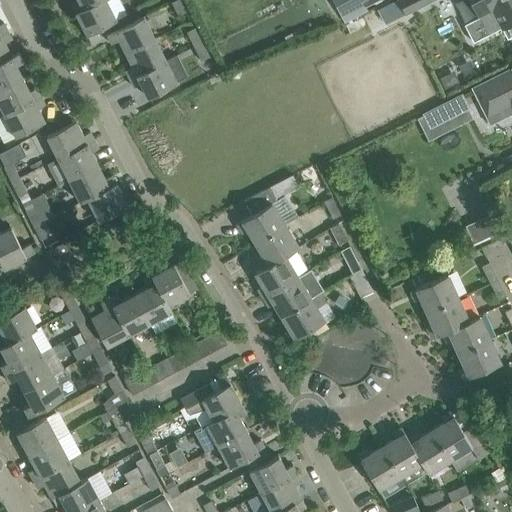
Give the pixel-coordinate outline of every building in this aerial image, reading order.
[(76,13),(101,0),(78,0),(71,4),(76,13)] [(96,30),(114,21),(127,14),(120,0),(101,0),(76,13),(91,43),(100,38),(96,30)] [(187,11),(181,0),(175,0),(171,2),(178,16),(187,11)] [(333,0),(345,22),(367,11),(364,6),(375,0),(333,0)] [(431,0),(398,0),(405,14),(431,0)] [(511,0),(469,0),(474,8),(479,17),(465,25),(474,42),(488,34),(489,34),(501,28),(502,29),(503,28),(508,37),(511,35),(511,0)] [(125,53),(154,38),(143,16),(107,34),(112,43),(119,40),(125,53)] [(194,46),(203,41),(195,27),(186,32),(194,46)] [(0,60),(11,55),(5,42),(12,39),(8,30),(0,33),(0,60)] [(129,78),(165,60),(154,38),(125,53),(132,66),(125,70),(129,78)] [(201,60),(210,57),(203,41),(194,46),(201,60)] [(0,88),(23,77),(16,64),(23,60),(18,51),(11,55),(0,60),(0,88)] [(141,83),(148,97),(176,82),(165,60),(129,78),(134,87),(141,83)] [(511,70),(475,89),(487,113),(508,103),(511,106),(511,70)] [(0,115),(3,114),(41,96),(37,87),(29,91),(23,77),(0,88),(0,115)] [(157,142),(197,122),(187,103),(197,98),(191,86),(163,100),(168,111),(147,122),(157,142)] [(15,137),(45,121),(38,108),(45,104),(41,96),(3,114),(15,137)] [(431,125),(466,107),(461,96),(425,114),(431,125)] [(56,158),(94,139),(90,131),(83,134),(76,121),(45,137),(56,158)] [(157,142),(167,162),(207,142),(197,122),(157,142)] [(67,180),(98,165),(91,151),(99,148),(94,139),(56,158),(67,180)] [(226,167),(212,139),(173,159),(173,160),(187,188),(201,180),(208,195),(242,178),(235,162),(226,167)] [(11,182),(20,177),(13,162),(3,167),(11,182)] [(87,198),(116,183),(112,175),(105,178),(98,165),(67,180),(78,203),(87,198)] [(284,225),(271,203),(277,199),(276,197),(297,187),(291,176),(270,186),(244,199),(252,214),(237,223),(243,233),(248,230),(256,243),(284,225)] [(22,204),(31,199),(20,177),(11,182),(22,204)] [(87,198),(98,220),(118,210),(123,218),(132,213),(116,183),(87,198)] [(324,200),(333,219),(341,216),(332,196),(324,200)] [(33,225),(42,221),(31,199),(22,204),(33,225)] [(492,212),(470,225),(480,241),(502,229),(492,212)] [(33,225),(41,240),(50,235),(42,221),(33,225)] [(340,245),(348,241),(340,223),(332,227),(340,245)] [(285,255),(296,249),(298,247),(284,225),(256,243),(263,255),(258,258),(264,266),(264,267),(284,254),(285,255)] [(34,253),(30,244),(21,249),(10,227),(0,232),(0,260),(4,268),(34,253)] [(60,257),(71,252),(65,241),(55,247),(60,257)] [(351,267),(359,262),(350,245),(342,250),(351,267)] [(264,297),(310,269),(308,270),(296,249),(285,255),(284,254),(264,267),(264,266),(255,272),(263,285),(258,288),(264,297)] [(152,275),(168,304),(197,288),(182,259),(152,275)] [(491,284),(499,280),(489,262),(482,266),(491,284)] [(362,297),(374,292),(362,268),(351,274),(362,297)] [(310,269),(264,297),(269,306),(274,303),(282,316),(321,292),(323,291),(317,281),(310,269)] [(427,312),(458,298),(447,274),(411,290),(415,300),(420,298),(427,312)] [(150,323),(171,311),(168,304),(152,275),(143,279),(147,286),(134,294),(150,323)] [(499,300),(507,296),(499,280),(491,284),(499,300)] [(69,309),(77,305),(69,290),(61,295),(69,309)] [(321,292),(282,316),(289,328),(284,331),(290,341),(324,320),(325,322),(335,316),(321,292)] [(128,334),(150,323),(134,294),(121,301),(117,294),(109,298),(128,334)] [(106,346),(128,334),(109,298),(100,303),(104,310),(90,317),(106,346)] [(443,332),(468,320),(458,298),(427,312),(433,325),(427,327),(432,337),(443,332)] [(0,346),(36,327),(24,305),(0,318),(0,329),(3,334),(0,335),(0,346)] [(77,305),(69,309),(77,324),(85,319),(84,318),(77,305)] [(458,353),(490,339),(479,315),(468,320),(443,332),(447,342),(452,339),(458,353)] [(5,372),(40,353),(29,332),(37,328),(36,327),(0,346),(7,360),(0,364),(5,372)] [(211,352),(227,343),(219,329),(204,338),(211,352)] [(87,342),(76,348),(82,358),(92,352),(101,348),(95,337),(90,340),(87,342)] [(464,379),(500,363),(490,339),(458,353),(464,366),(459,368),(464,379)] [(100,367),(107,363),(109,362),(101,348),(92,352),(100,367)] [(24,390),(52,375),(40,353),(5,372),(9,380),(16,377),(24,390)] [(176,371),(183,367),(176,353),(168,357),(176,371)] [(168,375),(176,371),(168,357),(160,361),(168,375)] [(213,419),(242,404),(226,374),(217,379),(221,387),(214,391),(210,383),(181,398),(189,414),(207,408),(213,419)] [(28,415),(64,396),(52,375),(24,390),(30,403),(23,406),(28,415)] [(114,393),(122,389),(123,388),(116,375),(107,380),(114,393)] [(132,394),(140,390),(132,376),(125,380),(132,394)] [(206,423),(193,430),(205,452),(217,445),(246,429),(239,416),(246,413),(242,404),(213,419),(206,423)] [(117,406),(108,411),(110,416),(112,418),(119,432),(128,427),(117,406)] [(491,449),(475,423),(462,430),(451,411),(441,417),(444,422),(432,429),(450,459),(471,446),(478,457),(491,449)] [(28,453),(57,437),(46,416),(25,427),(21,419),(12,424),(28,453)] [(127,447),(136,442),(128,427),(119,432),(127,447)] [(422,462),(408,438),(402,428),(392,433),(395,438),(383,445),(400,475),(422,462)] [(229,467),(265,448),(260,439),(253,442),(246,429),(217,445),(229,467)] [(428,472),(450,459),(432,429),(419,437),(416,432),(408,438),(422,462),(428,472)] [(149,454),(158,449),(150,435),(142,439),(149,454)] [(33,479),(69,459),(57,437),(28,453),(35,467),(28,471),(33,479)] [(378,488),(400,475),(383,445),(370,453),(367,449),(357,454),(378,488)] [(260,491),(297,473),(292,464),(285,468),(278,455),(249,470),(260,491)] [(142,476),(151,471),(143,456),(134,461),(137,466),(123,474),(128,483),(142,476)] [(51,497),(80,480),(69,459),(33,479),(37,487),(44,484),(51,497)] [(150,490),(159,485),(151,471),(142,476),(150,490)] [(180,493),(174,481),(169,471),(160,475),(172,498),(180,493)] [(270,511),(274,511),(301,498),(294,485),(301,481),(297,473),(260,491),(270,511)] [(68,511),(74,511),(99,499),(87,476),(80,480),(51,497),(56,505),(63,501),(68,511)] [(465,486),(449,494),(452,501),(460,497),(469,493),(465,486)] [(424,506),(442,499),(439,491),(421,499),(424,506)] [(413,496),(390,505),(393,511),(410,511),(418,509),(413,496)] [(165,497),(141,510),(141,511),(173,511),(167,500),(165,497)] [(274,511),(299,511),(299,510),(306,506),(301,498),(274,511)] [(106,511),(99,499),(74,511),(106,511)] [(217,511),(211,500),(203,504),(207,511),(217,511)]
